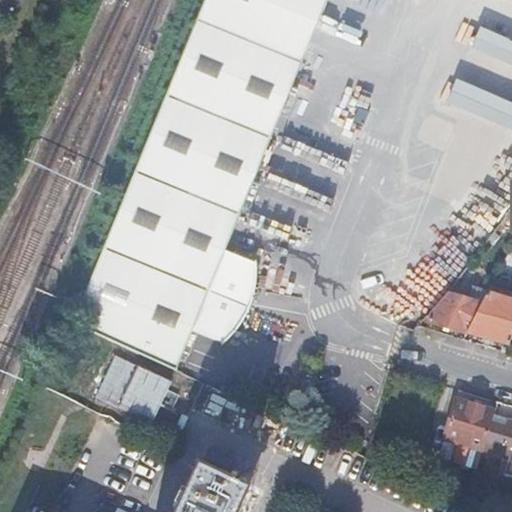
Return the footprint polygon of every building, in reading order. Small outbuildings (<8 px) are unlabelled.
[(201,0),(98,250),(68,320),(131,349),(173,368),(190,329),(224,343),(225,342),(226,341),(228,339),(229,338),(230,337),(231,336),(237,328),(238,328),(238,327),(239,325),(240,324),(241,323),(241,322),(242,321),(243,320),(244,319),(244,317),(245,316),(246,314),(246,313),(247,311),(248,310),(239,304),(244,292),(253,293),(253,291),(254,289),(254,287),(254,285),(255,283),(255,282),(255,281),(256,272),(256,271),(256,270),(256,269),(256,268),(256,267),(255,264),(255,262),(239,255),(223,248),(325,0),(201,0)] [(511,61),(511,37),(483,25),(474,45),(511,61)] [(448,102),(511,128),(511,98),(458,77),(448,102)] [(253,295),(253,293),(244,292),(239,304),(248,310),(248,309),(249,307),(250,305),(250,303),(251,302),(251,301),(251,300),(252,299),(252,297),(253,295)] [(482,305),(467,333),(488,339),(509,345),(511,338),(511,336),(511,301),(509,300),(510,294),(502,292),(500,298),(487,294),(482,305)] [(455,297),(445,294),(430,312),(428,322),(436,324),(444,326),(443,331),(449,333),(451,328),(467,333),(482,305),(472,303),(473,298),(457,293),(455,297)] [(493,417),(495,411),(457,401),(451,420),(445,439),(449,440),(484,450),(486,441),(492,422),(493,417)] [(511,427),(511,422),(493,417),(492,422),(511,427)] [(511,427),(492,422),(486,441),(511,448),(511,451),(505,474),(511,475),(511,427)] [(484,450),(449,440),(442,461),(477,472),(484,450)] [(374,442),(368,458),(392,470),(398,452),(374,442)] [(238,511),(250,488),(199,463),(175,511),(238,511)]
